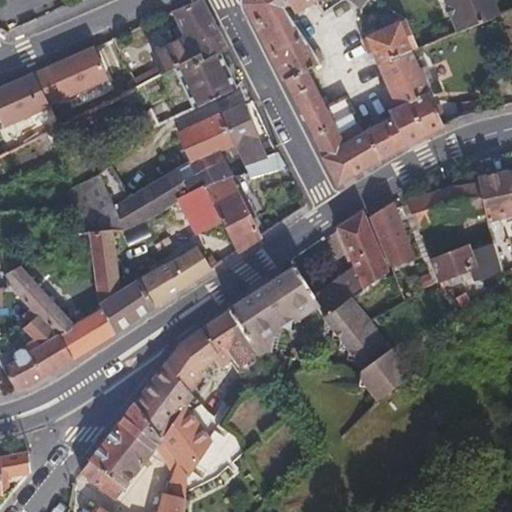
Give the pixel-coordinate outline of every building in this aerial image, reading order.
[(223,48),(197,0),(191,0),(169,10),(178,28),(171,32),(176,44),(151,56),(156,68),(139,76),(143,87),(174,71),(216,51),(223,48)] [(315,61),(283,0),(293,0),(296,4),(303,0),(240,0),(240,2),(333,180),(377,153),(362,127),(357,129),(353,121),(336,130),(322,102),(311,81),(316,78),(310,64),(315,61)] [(494,12),(489,0),(437,0),(451,31),(494,12)] [(398,17),(386,9),(383,16),(390,21),(398,17)] [(408,39),(398,17),(390,21),(356,37),(366,59),(371,57),(408,39)] [(439,119),(406,50),(412,47),(408,39),(371,57),(389,102),(381,106),(385,114),(362,127),(377,153),(439,119)] [(232,86),(216,51),(174,71),(192,107),(232,86)] [(356,119),(342,91),(322,102),(336,130),(353,121),(356,119)] [(255,132),(241,102),(218,113),(233,142),(255,132)] [(98,228),(203,179),(225,170),(228,168),(219,149),(233,142),(218,113),(176,132),(189,161),(123,192),(105,159),(75,194),(72,231),(74,239),(81,235),(98,228)] [(245,167),(277,153),(271,142),(239,156),(245,167)] [(255,233),(225,170),(203,179),(203,181),(220,217),(233,247),(255,233)] [(511,210),(511,174),(511,171),(482,177),(491,216),(511,210)] [(479,204),(473,176),(406,196),(417,223),(479,204)] [(220,217),(203,181),(186,189),(202,225),(220,217)] [(412,254),(391,197),(367,211),(389,264),(412,254)] [(383,267),(360,214),(356,207),(332,223),(354,268),(360,285),(383,267)] [(487,237),(482,217),(476,218),(481,239),(487,237)] [(125,282),(98,228),(81,235),(86,253),(91,272),(94,282),(98,299),(125,282)] [(86,253),(81,235),(74,239),(77,255),(86,253)] [(196,249),(191,241),(180,248),(185,256),(196,249)] [(464,263),(459,247),(430,258),(435,273),(464,263)] [(151,304),(206,266),(196,249),(185,256),(180,248),(162,259),(159,254),(151,258),(154,263),(135,275),(151,304)] [(214,260),(209,252),(203,255),(208,265),(214,260)] [(259,328),(313,294),(292,262),(226,305),(244,333),(262,360),(273,376),(286,371),(259,328)] [(112,328),(98,299),(72,313),(59,299),(55,302),(13,268),(2,271),(4,283),(29,307),(41,318),(62,345),(69,355),(112,328)] [(94,282),(91,272),(86,273),(88,283),(94,282)] [(112,328),(151,304),(135,275),(125,282),(98,299),(112,328)] [(390,345),(367,315),(350,295),(355,291),(352,287),(339,299),(323,310),(359,367),(390,345)] [(199,426),(182,402),(190,392),(187,387),(199,369),(197,366),(244,333),(226,305),(181,335),(131,398),(157,435),(164,426),(190,462),(214,426),(199,426)] [(69,355),(62,345),(41,318),(29,307),(26,311),(30,316),(19,325),(28,338),(15,348),(9,342),(0,348),(0,365),(10,384),(30,378),(69,355)] [(273,376),(262,360),(248,365),(249,371),(233,379),(222,396),(229,402),(239,387),(273,376)] [(113,494),(152,443),(164,460),(171,455),(157,435),(131,398),(78,466),(113,494)] [(190,462),(164,426),(157,435),(171,455),(172,457),(183,472),(190,462)] [(0,489),(6,484),(6,475),(25,472),(27,470),(24,449),(0,453),(0,489)] [(182,497),(183,472),(172,457),(164,495),(182,497)] [(180,511),(182,497),(164,495),(160,511),(180,511)]
